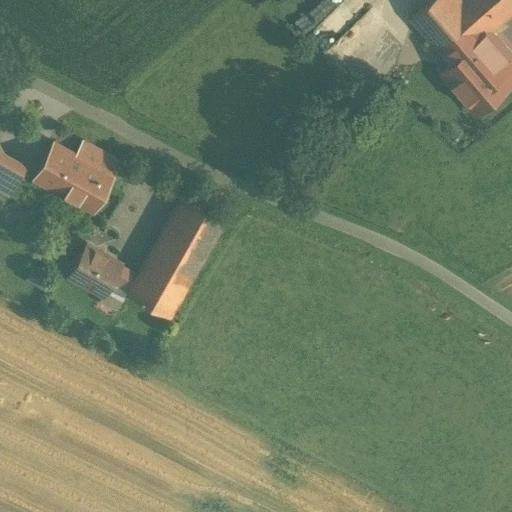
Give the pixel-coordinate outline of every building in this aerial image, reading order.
[(497,0),(508,0),(511,4),(511,0),(431,0),(412,18),(440,48),(497,0)] [(511,4),(508,0),(497,0),(440,48),(453,62),(489,102),(511,82),(511,71),(508,68),(511,64),(511,52),(492,30),(511,12),(511,4)] [(489,102),(453,62),(440,72),(477,112),(489,102)] [(75,150),(53,138),(32,177),(92,208),(119,156),(82,136),(75,150)] [(27,163),(0,148),(0,190),(9,195),(27,163)] [(226,212),(183,190),(139,272),(128,291),(170,314),(226,212)] [(139,272),(82,239),(62,274),(102,297),(111,281),(128,291),(139,272)] [(34,263),(28,277),(50,287),(56,274),(34,263)]
